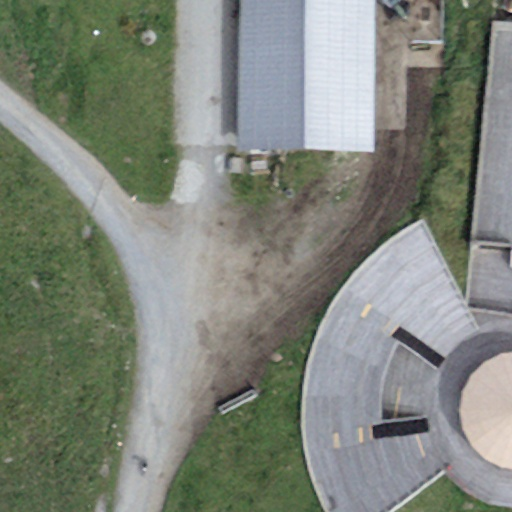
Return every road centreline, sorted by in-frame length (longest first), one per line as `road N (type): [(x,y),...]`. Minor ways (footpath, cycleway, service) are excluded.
road 1 (track): [(152,264),(198,198),(201,0)]
road 2 (track): [(136,511),(160,383),(152,264)]
road 3 (track): [(0,103),(91,183),(152,264)]
